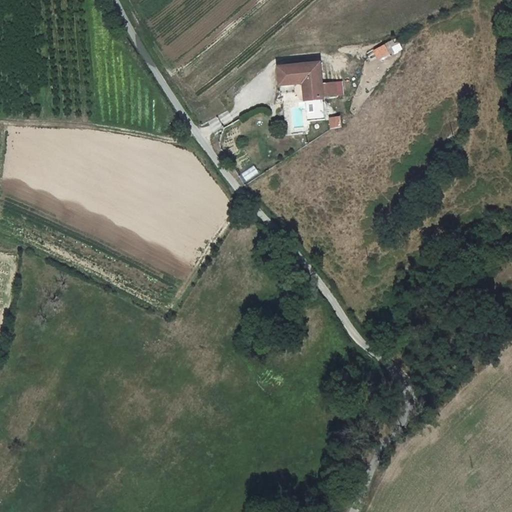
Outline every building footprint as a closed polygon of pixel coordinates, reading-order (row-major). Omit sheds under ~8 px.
[(386,44),(366,52),(370,62),(390,54),(386,44)] [(301,86),(322,84),(319,65),(276,71),(278,88),(291,87),(301,86)] [(322,84),(301,86),(303,103),(322,101),(322,100),(322,86),(322,84)] [(336,85),(322,86),(322,100),(337,99),(336,85)] [(291,87),(278,88),(278,97),(292,96),(291,87)] [(330,129),(342,127),(340,116),(328,118),(330,129)] [(244,179),(258,174),(255,167),(242,172),(244,179)]
